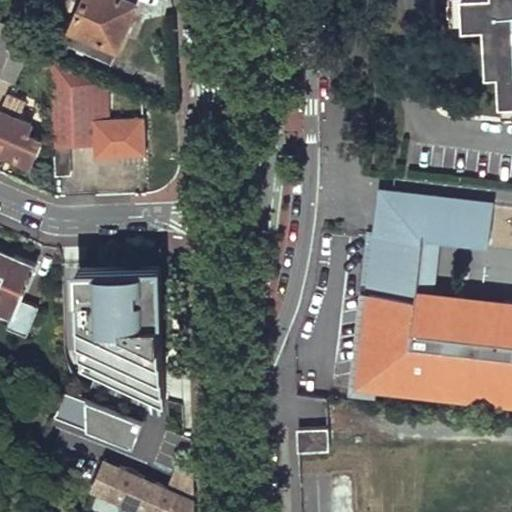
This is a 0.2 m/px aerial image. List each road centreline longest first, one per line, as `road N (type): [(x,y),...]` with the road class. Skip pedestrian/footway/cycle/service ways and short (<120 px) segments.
road 1 (primary): [(257,511),(250,302),(270,152),(262,0)]
road 2 (primary): [(213,219),(224,511)]
road 3 (primary): [(205,0),(213,219)]
road 4 (residential): [(213,219),(53,222),(0,200)]
